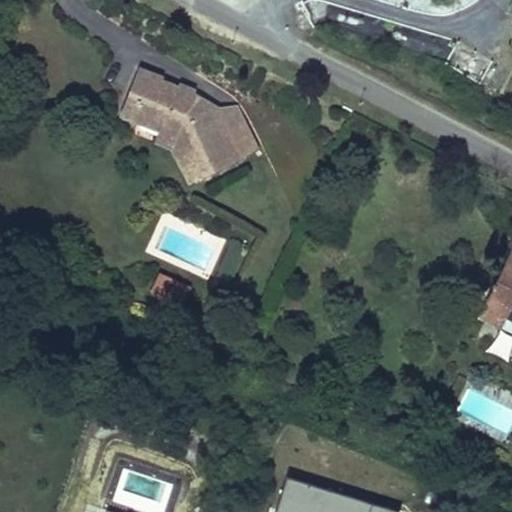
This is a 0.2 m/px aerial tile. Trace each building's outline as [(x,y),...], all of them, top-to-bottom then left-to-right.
[(168,93),(136,74),(113,114),(151,135),(154,128),(173,139),(170,146),(195,185),(234,162),(207,117),(195,124),(188,115),(180,110),(184,104),(187,98),(170,89),(168,93)] [(207,117),(184,104),(180,110),(188,115),(195,124),(207,117)] [(232,119),(207,117),(234,162),(251,153),(232,119)] [(154,128),(151,135),(144,146),(163,157),(184,192),(195,185),(170,146),(173,139),(154,128)] [(511,264),(487,314),(510,325),(505,335),(511,338),(511,264)] [(178,308),(189,284),(158,270),(147,293),(178,308)] [(510,325),(487,314),(482,323),(505,335),(510,325)] [(403,511),(404,509),(282,472),(269,511),(403,511)]
